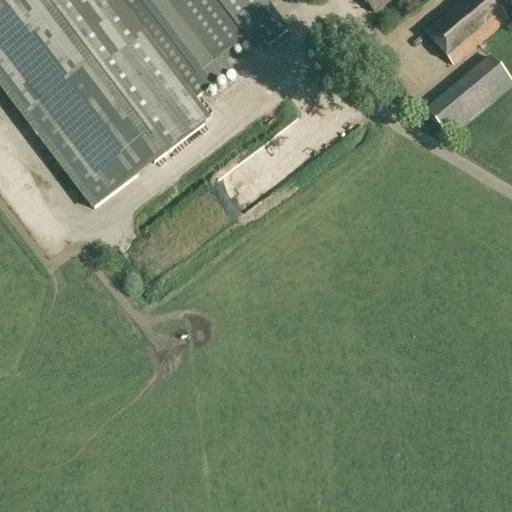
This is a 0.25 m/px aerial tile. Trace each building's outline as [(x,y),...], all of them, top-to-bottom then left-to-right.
[(287,31),(262,0),(0,0),(0,89),(93,212),(211,122),(195,101),(232,73),(222,59),(257,32),(268,46),(287,31)] [(362,0),(375,17),(396,0),(362,0)] [(461,0),(424,31),(453,67),(508,21),(493,0),(461,0)] [(264,66),(273,80),(298,64),(290,50),(264,66)] [(426,113),(449,141),(511,88),(511,83),(492,59),(426,113)] [(264,177),(275,165),(278,167),(301,143),(288,131),(254,167),(264,177)] [(161,241),(145,250),(156,270),(172,261),(161,241)]
